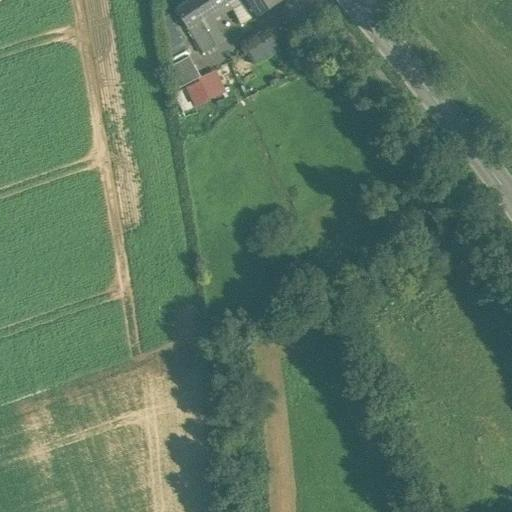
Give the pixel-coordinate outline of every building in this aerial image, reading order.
[(215,0),(189,0),(177,8),(188,27),(200,19),(220,6),(215,0)] [(283,0),(215,0),(220,6),(229,1),(230,0),(242,0),(244,4),(234,9),(234,10),(241,23),(253,17),(254,19),(283,0)] [(242,0),(230,0),(229,1),(234,9),(244,4),(242,0)] [(164,16),(171,54),(187,46),(168,13),(164,16)] [(216,44),(200,19),(188,27),(204,52),(216,44)] [(254,61),(279,49),(272,35),(247,47),(254,61)] [(189,56),(168,67),(174,77),(195,66),(189,56)] [(195,66),(174,77),(180,88),(201,76),(195,66)] [(217,72),(198,81),(207,100),(225,90),(217,72)] [(198,81),(187,87),(196,105),(207,100),(198,81)] [(196,105),(187,87),(174,93),(183,111),(196,105)]
